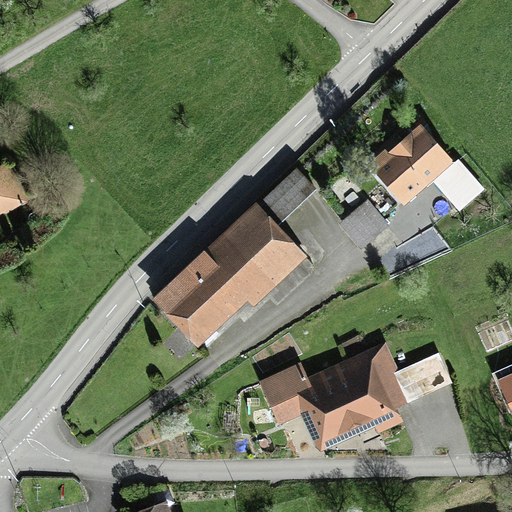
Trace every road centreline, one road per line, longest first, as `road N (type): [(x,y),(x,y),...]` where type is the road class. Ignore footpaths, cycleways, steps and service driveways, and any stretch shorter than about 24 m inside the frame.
road 1 (secondary): [(14,427),(137,280),(370,52)]
road 2 (residential): [(14,427),(56,455),(111,467),(511,467)]
road 3 (residential): [(0,64),(112,0)]
